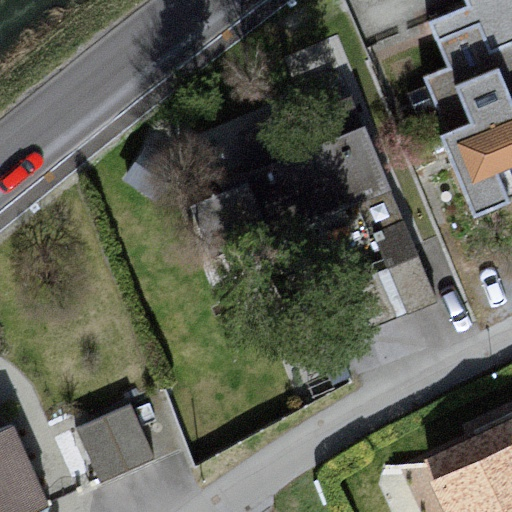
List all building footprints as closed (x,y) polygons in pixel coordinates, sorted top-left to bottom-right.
[(447,129),(440,131),(472,213),(511,197),(502,176),(511,171),(511,0),(465,0),(467,3),(430,18),(449,66),(425,76),(447,129)] [(354,131),(237,182),(268,237),(384,202),(354,131)] [(79,426),(102,481),(156,458),(133,404),(79,426)] [(511,433),(511,438),(419,482),(432,511),(511,511),(511,418),(506,421),(511,433)] [(0,511),(24,511),(41,505),(8,425),(0,428),(0,511)]
